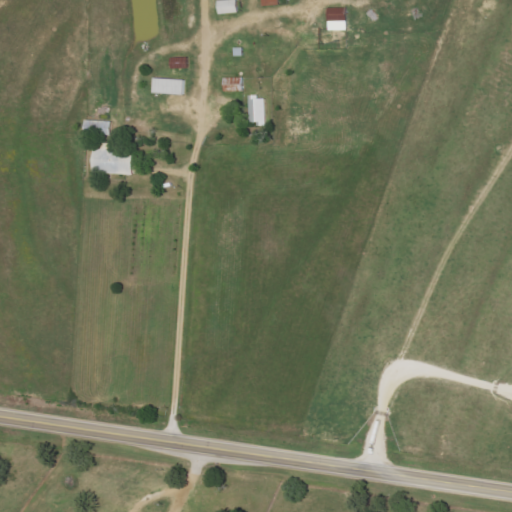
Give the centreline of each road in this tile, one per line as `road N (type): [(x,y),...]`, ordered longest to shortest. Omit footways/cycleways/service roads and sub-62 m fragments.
road 1 (tertiary): [(511,490),(0,414)]
road 2 (residential): [(171,441),(187,184),(210,115)]
